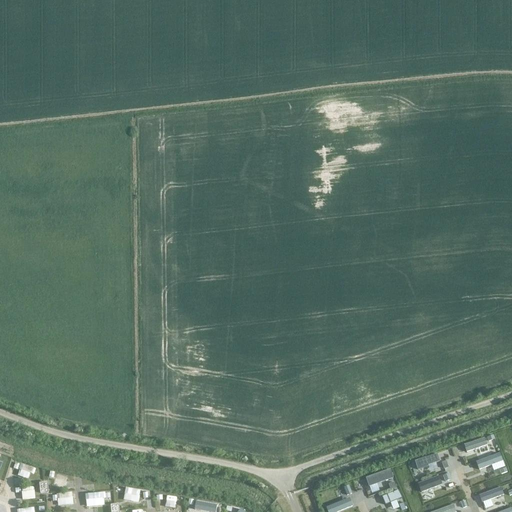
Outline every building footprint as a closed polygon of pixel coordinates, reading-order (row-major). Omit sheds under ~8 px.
[(487,447),(484,440),(464,446),(466,453),(487,447)] [(502,463),(500,455),(476,464),(479,471),(502,463)] [(439,463),(437,456),(415,463),(418,472),(429,469),(428,467),(439,463)] [(393,481),(390,472),(366,480),(369,489),(393,481)] [(442,487),(439,478),(418,485),(421,494),(442,487)] [(40,495),(48,494),(48,483),(39,484),(40,495)] [(352,496),(348,487),(343,489),(347,498),(352,496)] [(503,497),(501,489),(479,497),(482,504),(503,497)] [(401,500),(398,493),(383,498),(385,506),(401,500)] [(342,511),(352,508),(349,500),(326,509),(327,511),(342,511)]
